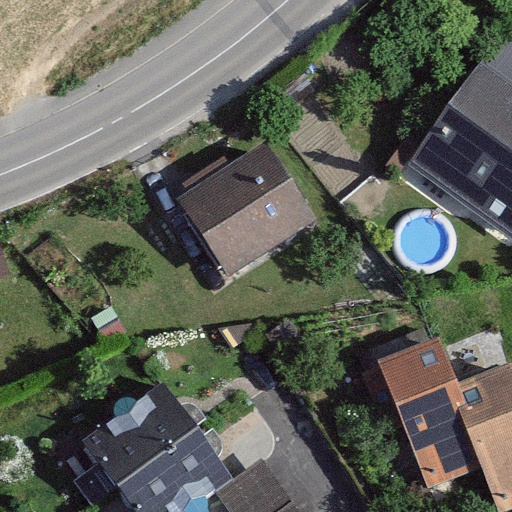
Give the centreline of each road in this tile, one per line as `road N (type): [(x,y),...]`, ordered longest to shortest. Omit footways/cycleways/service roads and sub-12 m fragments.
road 1 (secondary): [(285,0),(166,91),(0,174)]
road 2 (track): [(43,157),(27,117),(31,82),(113,0)]
